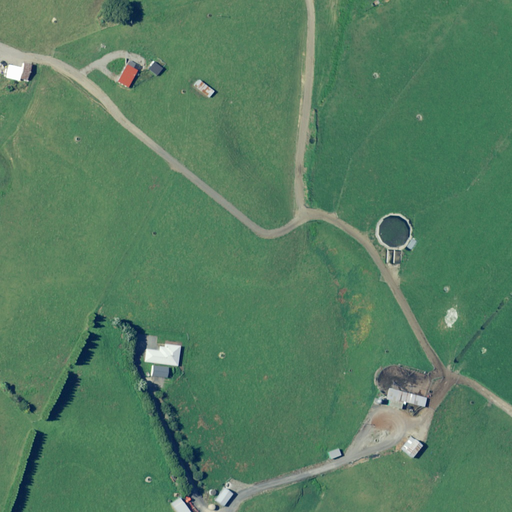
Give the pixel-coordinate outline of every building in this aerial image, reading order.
[(29,65),(22,63),(18,79),(25,81),(29,65)] [(160,70),(151,64),(147,70),(155,76),(160,70)] [(135,71),(124,66),(115,82),(126,88),(135,71)] [(212,92),(197,80),(192,87),(207,99),(212,92)] [(163,345),(162,348),(158,347),(157,351),(144,350),(142,362),(176,366),(178,347),(163,345)] [(166,368),(151,366),(150,377),(165,378),(166,368)] [(424,399),(387,389),(384,400),(387,401),(386,406),(399,410),(401,402),(422,408),(424,399)] [(420,446),(409,437),(399,449),(410,458),(420,446)] [(339,456),(337,449),(327,453),(329,459),(339,456)] [(230,494),(222,489),(214,501),(222,507),(230,494)] [(187,511),(178,499),(170,504),(175,511),(187,511)]
